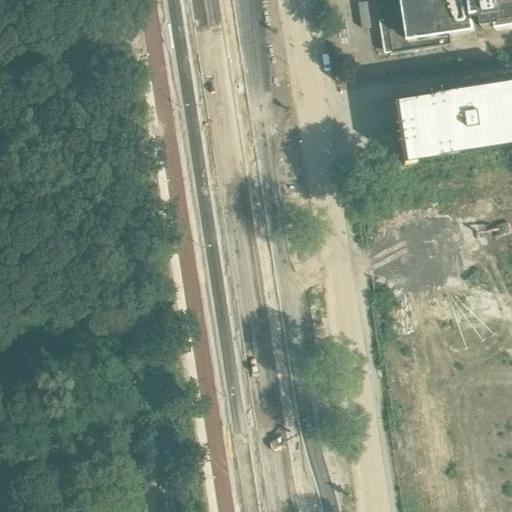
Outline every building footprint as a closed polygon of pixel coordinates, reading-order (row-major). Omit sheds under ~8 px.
[(511,0),(382,0),(388,45),(511,30),(511,0)] [(114,23),(133,20),(135,20),(135,19),(136,18),(136,17),(134,7),(134,6),(133,6),(132,5),(131,6),(111,9),(110,9),(110,10),(109,11),(109,12),(111,21),(111,22),(111,23),(112,23),(113,23),(114,23)] [(4,91),(40,84),(37,64),(1,70),(2,80),(0,80),(0,98),(5,97),(4,91)] [(394,103),(403,167),(415,165),(415,164),(511,148),(511,85),(405,103),(405,101),(394,103)] [(174,473),(150,476),(154,511),(179,508),(174,473)] [(511,511),(511,496),(414,511),(511,511)]
